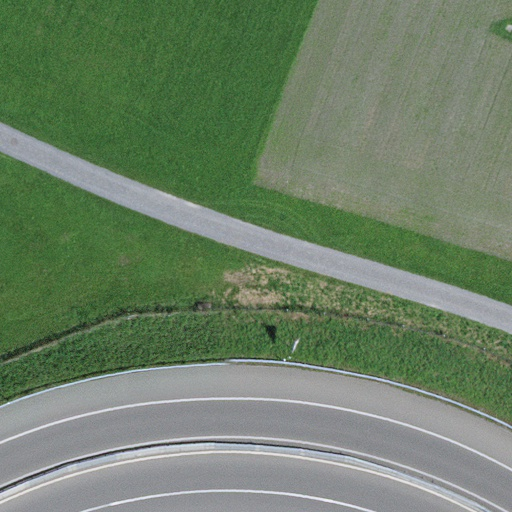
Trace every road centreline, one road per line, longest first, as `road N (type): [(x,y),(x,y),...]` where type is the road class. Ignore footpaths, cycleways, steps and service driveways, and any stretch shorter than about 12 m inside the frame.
road 1 (track): [(511,317),(269,245),(0,142)]
road 2 (motorway): [(511,478),(374,425),(273,411),(125,418),(0,459)]
road 3 (motorway): [(47,511),(118,489),(236,475),(339,485),(429,511)]
